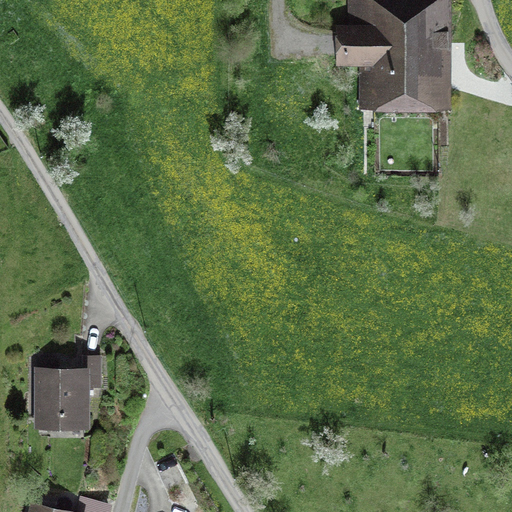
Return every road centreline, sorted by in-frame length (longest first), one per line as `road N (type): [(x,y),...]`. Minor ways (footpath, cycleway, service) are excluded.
road 1 (unclassified): [(177,401),(0,111)]
road 2 (unclassified): [(245,511),(177,401)]
road 3 (residential): [(121,511),(141,434),(177,401)]
